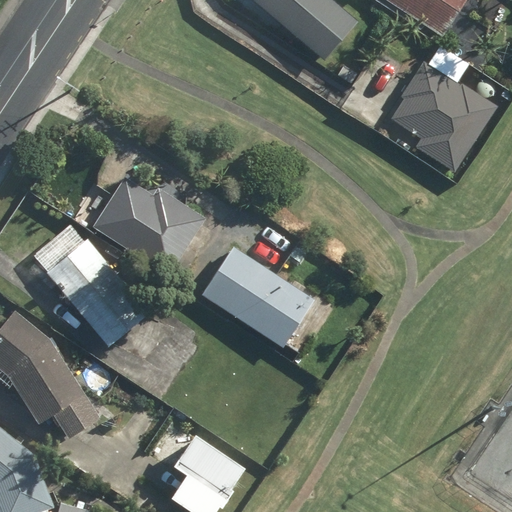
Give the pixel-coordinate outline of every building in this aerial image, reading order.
[(257,0),(327,58),(360,19),(337,0),(257,0)] [(395,0),(444,32),(465,0),(395,0)] [(454,172),(498,107),(427,60),(402,96),(406,99),(392,120),(422,139),(417,148),(454,172)] [(96,224),(171,272),(207,215),(161,186),(156,193),(127,175),(96,224)] [(48,273),(110,345),(151,310),(89,238),(48,273)] [(204,294),(284,345),(316,296),(235,245),(204,294)] [(55,412),(71,436),(103,415),(50,337),(14,307),(0,325),(0,365),(9,372),(41,421),(55,412)] [(0,506),(2,511),(39,511),(56,506),(37,453),(0,424),(0,506)] [(174,496),(198,511),(216,511),(222,504),(225,506),(238,486),(234,484),(247,465),(198,432),(177,463),(190,472),(174,496)] [(92,511),(93,511),(63,502),(59,511),(92,511)]
